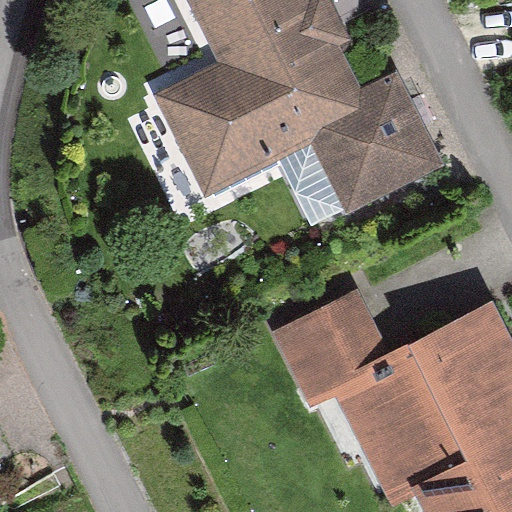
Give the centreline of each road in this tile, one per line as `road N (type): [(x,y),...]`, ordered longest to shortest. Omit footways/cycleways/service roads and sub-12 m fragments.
road 1 (residential): [(0,231),(17,286),(129,511)]
road 2 (residential): [(410,0),(511,202)]
